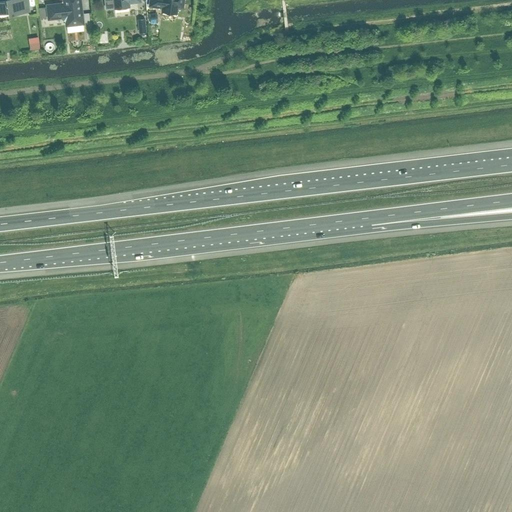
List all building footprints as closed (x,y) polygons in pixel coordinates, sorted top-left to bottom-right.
[(6,0),(0,1),(0,13),(8,12),(9,14),(29,11),(26,0),(6,0)] [(61,3),(47,5),(48,19),(61,17),(66,21),(66,25),(83,23),(80,0),(63,0),(63,1),(61,3)] [(112,0),(114,8),(129,6),(129,3),(140,1),(139,0),(112,0)] [(149,0),(149,6),(162,7),(162,11),(176,13),(177,4),(179,4),(181,3),(182,2),(183,0),(182,0),(149,0)] [(153,24),(161,23),(161,15),(153,16),(153,24)] [(32,47),(40,47),(39,37),(32,37),(32,47)] [(194,187),(194,197),(222,195),(221,186),(194,187)]
